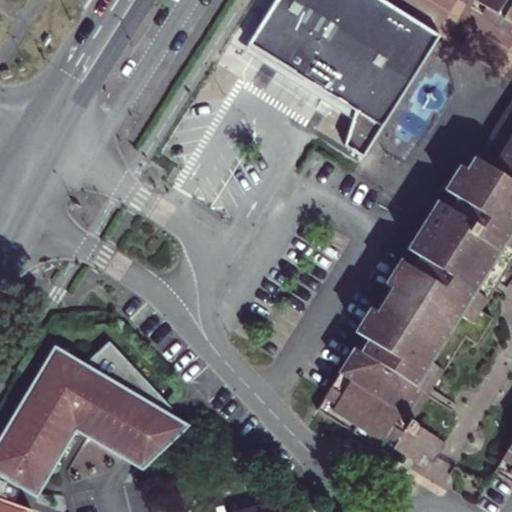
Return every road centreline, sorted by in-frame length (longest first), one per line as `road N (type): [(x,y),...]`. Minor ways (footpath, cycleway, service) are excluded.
road 1 (residential): [(226,366),(204,311),(205,265),(195,241),(55,140)]
road 2 (residential): [(21,196),(158,296),(226,366)]
road 3 (residential): [(226,366),(364,511)]
road 4 (secondary): [(55,140),(143,0)]
road 5 (secondary): [(105,0),(26,121)]
